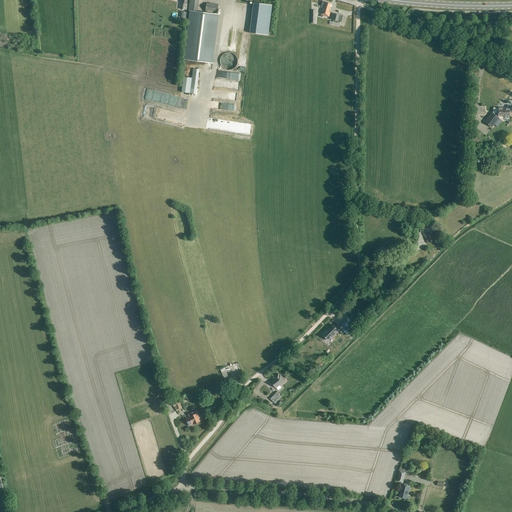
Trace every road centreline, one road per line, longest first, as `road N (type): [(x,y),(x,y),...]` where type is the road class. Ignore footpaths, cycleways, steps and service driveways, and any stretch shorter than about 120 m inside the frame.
road 1 (track): [(358,5),(360,273),(315,326),(246,385),(188,461),(182,489)]
road 2 (unclassified): [(122,511),(190,487),(410,511)]
road 3 (secondary): [(511,5),(388,0)]
